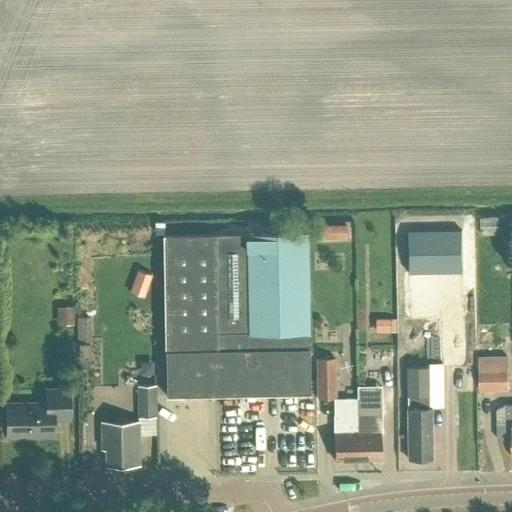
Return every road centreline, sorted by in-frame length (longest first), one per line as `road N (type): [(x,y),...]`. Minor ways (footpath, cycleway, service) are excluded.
road 1 (residential): [(2,511),(46,496),(261,492),(270,511)]
road 2 (secondary): [(344,511),(511,497)]
